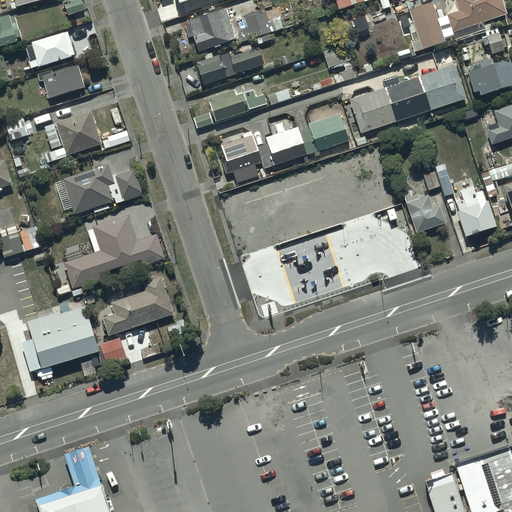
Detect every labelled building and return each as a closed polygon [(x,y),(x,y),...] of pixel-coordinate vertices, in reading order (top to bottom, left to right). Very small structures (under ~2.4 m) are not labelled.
[(49,0),(12,0),(15,9),(49,0)] [(79,0),(75,0),(62,5),(66,17),(83,11),(79,0)] [(448,0),(453,12),(442,16),(447,33),(500,15),(495,0),(448,0)] [(432,5),(409,13),(422,53),(444,46),(432,5)] [(200,51),(237,39),(226,7),(189,20),(200,51)] [(250,40),(268,33),(283,28),(279,18),(267,22),(263,9),(242,16),(246,28),(243,29),(242,24),(236,25),(238,31),(236,32),(240,43),(250,40)] [(0,48),(17,43),(8,17),(0,19),(0,48)] [(498,31),(485,35),(491,53),(503,50),(498,31)] [(268,33),(250,40),(252,46),(270,40),(268,33)] [(25,51),(31,72),(74,59),(66,34),(31,44),(32,49),(25,51)] [(333,69),(349,64),(348,62),(350,61),(344,45),(322,52),(327,68),(333,67),(333,69)] [(205,85),(265,65),(259,47),(230,57),(228,51),(197,62),(205,85)] [(480,68),(467,72),(473,93),(479,92),(480,96),(511,85),(511,71),(509,60),(492,65),(490,59),(479,63),(480,68)] [(85,90),(78,67),(42,78),(49,101),(85,90)] [(454,68),(347,103),(359,138),(465,103),(454,68)] [(353,69),(333,76),(336,85),(355,78),(353,69)] [(10,105),(22,101),(18,88),(6,91),(10,105)] [(207,98),(215,122),(250,111),(249,109),(267,104),(264,95),(256,97),(254,90),(237,96),(234,89),(207,98)] [(287,89),(267,96),(270,106),(291,99),(287,89)] [(511,105),(494,111),(500,127),(487,131),(492,145),(511,138),(511,105)] [(337,140),(330,112),(298,121),(305,148),(337,140)] [(197,129),(213,123),(210,113),(194,118),(197,129)] [(54,125),(65,158),(101,147),(91,114),(54,125)] [(28,139),(23,121),(4,127),(9,144),(28,139)] [(295,132),(265,142),(267,148),(258,151),(265,172),(304,159),(295,132)] [(261,165),(252,138),(220,149),(226,165),(221,166),(225,177),(261,165)] [(46,167),(59,162),(55,153),(43,157),(46,167)] [(23,156),(12,159),(18,178),(29,174),(23,156)] [(0,191),(11,188),(3,162),(0,163),(0,191)] [(498,227),(506,224),(492,181),(511,174),(511,163),(480,174),(498,227)] [(112,177),(107,164),(62,179),(75,214),(115,201),(116,203),(142,194),(134,170),(112,177)] [(445,170),(436,173),(444,197),(453,194),(445,170)] [(434,172),(422,176),(427,191),(439,187),(434,172)] [(460,212),(457,212),(466,237),(497,227),(488,201),(486,202),(482,191),(476,193),(474,188),(461,192),(464,201),(457,203),(460,212)] [(428,193),(407,200),(417,232),(446,224),(440,206),(433,209),(428,193)] [(330,196),(255,221),(271,271),(281,268),(294,307),(328,295),(316,257),(347,247),(345,238),(349,237),(346,228),(341,230),(330,196)] [(32,227),(28,217),(19,220),(23,230),(32,227)] [(63,266),(72,293),(101,283),(99,276),(138,263),(140,270),(163,263),(154,237),(135,244),(127,218),(90,231),(98,255),(63,266)] [(0,234),(11,232),(8,223),(0,225),(0,234)] [(21,249),(15,233),(0,238),(0,255),(0,256),(21,249)] [(108,337),(174,315),(162,276),(142,282),(145,291),(109,302),(113,312),(101,315),(108,337)] [(58,299),(69,295),(67,288),(55,292),(58,299)] [(86,303),(26,320),(31,339),(19,342),(28,373),(100,352),(86,303)] [(121,338),(100,345),(107,365),(128,357),(121,338)] [(511,511),(511,457),(509,447),(478,457),(455,465),(470,511),(511,511)] [(88,450),(62,459),(73,492),(99,483),(88,450)] [(464,511),(452,473),(425,482),(434,511),(464,511)] [(108,511),(99,483),(73,492),(35,504),(37,511),(108,511)]
